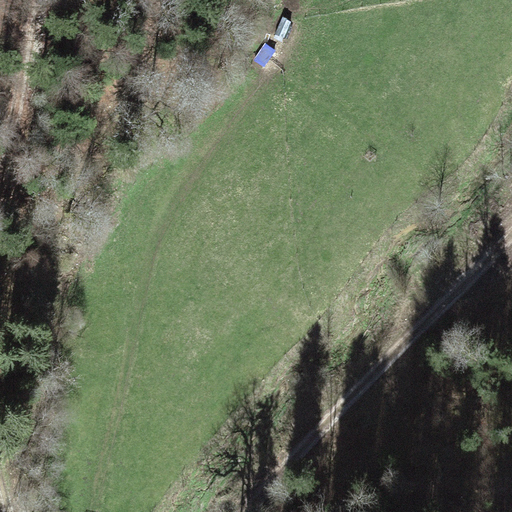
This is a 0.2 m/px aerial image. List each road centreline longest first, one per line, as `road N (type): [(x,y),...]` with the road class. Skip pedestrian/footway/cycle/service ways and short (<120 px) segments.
road 1 (track): [(268,63),(202,153),(165,228),(95,511)]
road 2 (track): [(242,511),(511,234)]
road 3 (track): [(0,156),(18,109),(32,0)]
